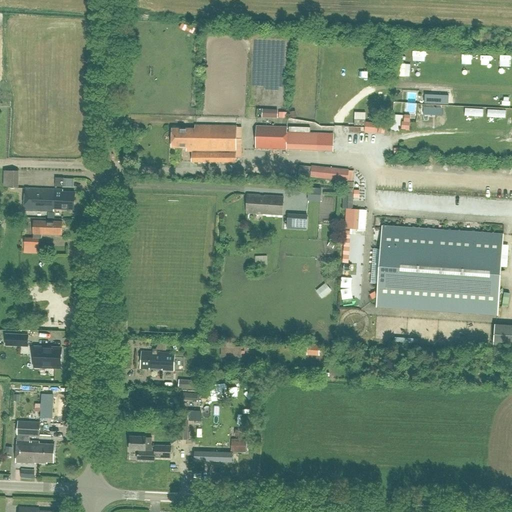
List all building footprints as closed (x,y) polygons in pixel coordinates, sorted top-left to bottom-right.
[(400,72),(414,73),(415,63),(400,62),(400,72)] [(465,114),(484,115),(484,105),(465,105),(465,114)] [(507,116),(507,106),(488,106),(487,115),(507,116)] [(278,108),(261,107),(262,116),(278,117),(278,108)] [(366,117),(367,111),(356,109),(355,116),(366,117)] [(401,122),(401,130),(409,131),(410,122),(409,122),(409,116),(404,115),(404,122),(401,122)] [(236,162),(236,126),(195,125),(195,129),(172,129),(171,147),(187,148),(187,150),(192,150),(192,162),(236,162)] [(319,136),(299,135),(287,135),(287,127),(256,126),(255,148),(299,150),(319,151),(333,152),(333,136),(319,136)] [(355,178),(355,166),(305,166),(305,178),(355,178)] [(63,179),(55,178),(55,187),(63,187),(63,179)] [(54,205),(55,190),(26,189),(24,211),(48,211),(48,205),(54,205)] [(48,205),(48,211),(54,212),(54,209),(74,210),(75,192),(63,192),(63,190),(55,190),(54,205),(48,205)] [(352,209),(353,193),(343,192),(342,209),(352,209)] [(282,215),(283,197),(247,195),(246,213),(282,215)] [(287,214),(286,229),(305,230),(306,216),(287,214)] [(62,235),(62,222),(34,221),(33,238),(25,238),(24,246),(38,247),(39,239),(41,239),(42,234),(62,235)] [(378,283),(377,307),(498,315),(503,231),(381,225),(381,246),(372,247),(370,283),(378,283)] [(325,300),(335,293),(329,284),(319,291),(325,300)] [(511,321),(494,320),(494,323),(493,343),(511,343),(511,321)] [(20,349),(28,349),(28,343),(39,342),(39,338),(19,339),(20,349)] [(221,347),(221,358),(241,358),(241,347),(221,347)] [(34,366),(60,367),(61,349),(34,348),(34,366)] [(173,370),(174,353),(142,352),(141,369),(173,370)] [(179,361),(179,374),(187,374),(187,361),(179,361)] [(178,379),(178,387),(198,388),(199,380),(178,379)] [(188,440),(188,420),(179,420),(179,440),(188,440)] [(16,463),(32,464),(33,441),(26,441),(26,437),(39,438),(40,423),(18,421),(16,463)] [(130,451),(138,451),(137,460),(155,461),(155,458),(171,458),(171,446),(155,446),(154,447),(152,447),(152,438),(146,438),(130,437),(130,451)] [(241,440),(238,440),(236,440),(236,452),(246,452),(246,440),(241,440)] [(33,441),(32,464),(35,464),(35,463),(47,464),(47,462),(53,463),(54,445),(39,444),(39,441),(33,441)] [(34,479),(34,473),(34,471),(21,470),(20,478),(34,479)]
